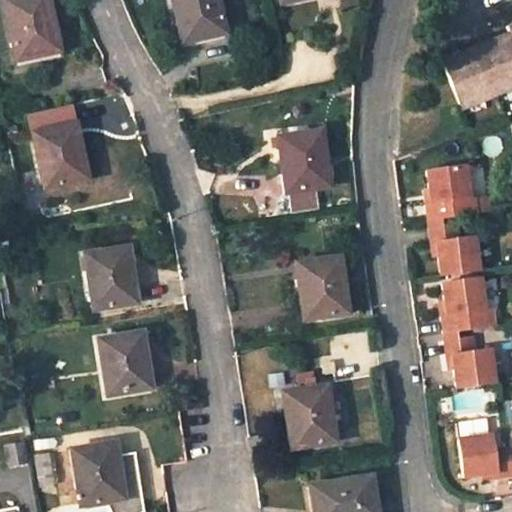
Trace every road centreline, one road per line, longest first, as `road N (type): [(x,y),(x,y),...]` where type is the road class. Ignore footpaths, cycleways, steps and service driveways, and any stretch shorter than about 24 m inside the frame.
road 1 (residential): [(217,500),(217,400),(180,168),(98,0)]
road 2 (unclassified): [(416,511),(386,311),(374,91),(398,0)]
